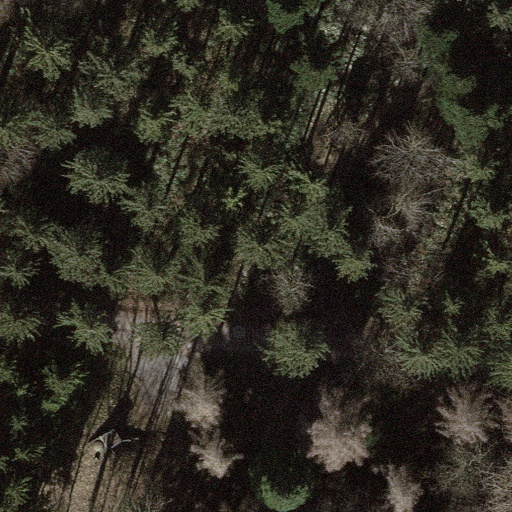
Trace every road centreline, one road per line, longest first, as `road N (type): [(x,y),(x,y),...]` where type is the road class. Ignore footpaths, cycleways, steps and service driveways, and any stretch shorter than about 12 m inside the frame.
road 1 (motorway): [(0,502),(511,397)]
road 2 (track): [(511,365),(0,311)]
